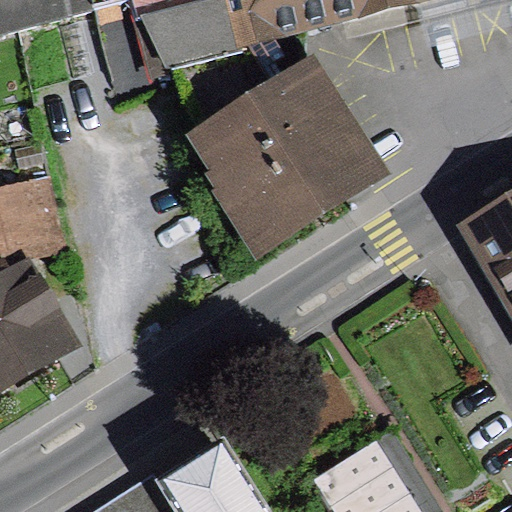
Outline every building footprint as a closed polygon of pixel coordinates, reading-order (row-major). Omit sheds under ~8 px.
[(0,0),(0,39),(90,14),(86,0),(0,0)] [(86,0),(90,14),(130,5),(147,0),(86,0)] [(281,55),(274,43),(435,0),(147,0),(130,5),(133,19),(164,73),(171,71),(206,127),(280,79),(269,63),(281,55)] [(313,59),(280,79),(206,127),(183,141),(206,177),(202,180),(212,195),(209,197),(253,267),(390,181),(313,59)] [(0,276),(27,261),(32,270),(68,250),(50,177),(0,189),(0,276)] [(511,195),(457,229),(511,317),(511,195)] [(32,270),(27,261),(0,276),(0,399),(81,350),(32,270)] [(440,511),(388,431),(307,482),(326,511),(440,511)] [(269,511),(221,438),(150,484),(168,511),(269,511)] [(168,511),(150,484),(147,479),(95,511),(168,511)]
